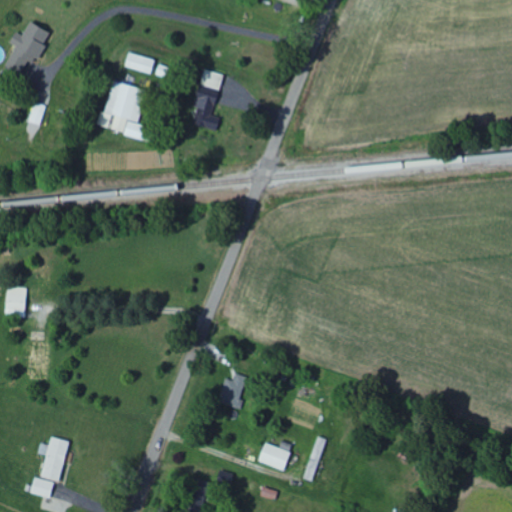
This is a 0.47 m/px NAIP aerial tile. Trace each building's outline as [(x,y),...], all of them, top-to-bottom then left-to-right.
[(12,65),(27,73),(34,59),(42,63),(58,31),(37,20),(29,35),(22,31),(16,43),(21,46),(12,65)] [(161,59),(135,53),(132,67),(158,73),(161,59)] [(200,107),(203,108),(199,125),(224,131),(227,118),(219,116),(230,74),(210,69),(200,107)] [(110,114),(117,116),(114,131),(157,141),(160,127),(143,123),(151,88),(119,80),(110,114)] [(34,122),(45,126),(51,106),(40,102),(34,122)] [(31,318),(32,288),(13,288),(12,317),(31,318)] [(238,380),(232,378),(225,403),(244,409),(254,377),(241,373),(238,380)] [(48,477),(67,481),(75,441),(58,437),(56,445),(46,443),(44,454),(52,456),(48,477)] [(285,447),(272,443),(266,463),(291,471),(299,445),(287,442),(285,447)] [(206,511),(217,482),(198,475),(185,511),(187,511),(206,511)] [(37,495),(57,498),(60,481),(39,478),(37,495)]
